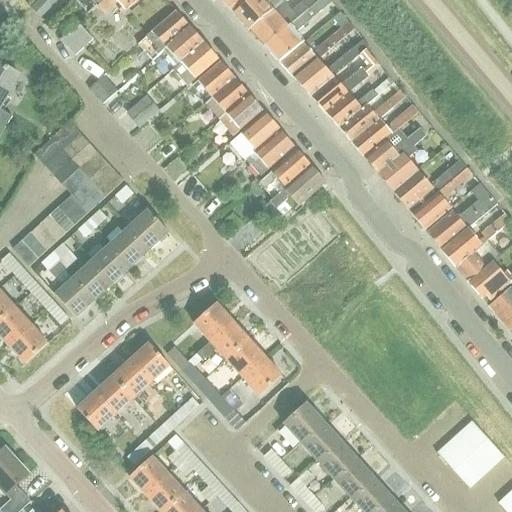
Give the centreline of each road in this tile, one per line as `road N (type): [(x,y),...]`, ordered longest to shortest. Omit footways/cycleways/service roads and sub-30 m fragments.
road 1 (residential): [(457,511),(236,261),(120,324),(13,407)]
road 2 (residential): [(190,0),(511,377)]
road 3 (residential): [(113,511),(13,407)]
road 4 (unclassified): [(433,0),(511,91)]
